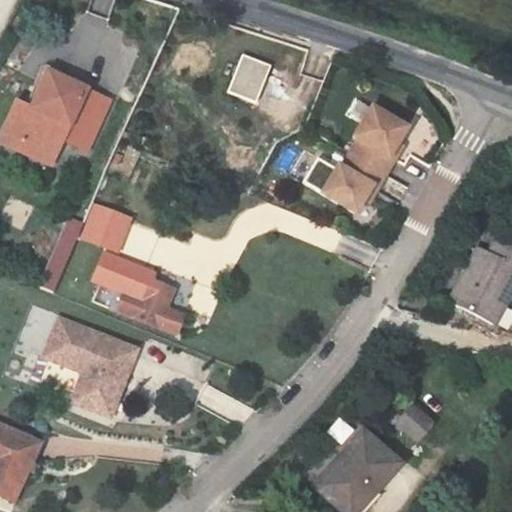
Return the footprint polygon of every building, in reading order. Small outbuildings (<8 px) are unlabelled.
[(269,66),(241,55),(226,92),(254,104),(269,66)] [(85,155),(108,105),(48,78),(51,70),(44,67),(38,80),(44,83),(32,109),(17,101),(0,137),(0,145),(46,166),(57,142),(85,155)] [(344,154),(381,176),(389,161),(384,157),(393,143),(402,128),(366,107),(348,138),(352,141),(344,154)] [(373,190),(381,176),(344,154),(337,168),(333,166),(317,196),(351,215),(359,202),(367,187),(373,190)] [(130,219),(93,206),(79,236),(118,251),(130,219)] [(450,297),(495,323),(511,291),(511,242),(500,237),(491,251),(478,244),(450,297)] [(152,274),(104,254),(92,283),(122,295),(114,315),(173,337),(181,320),(163,313),(171,294),(148,284),(152,274)] [(70,405),(110,419),(135,350),(56,321),(41,361),(81,375),(70,405)] [(427,399),(414,412),(433,430),(445,416),(427,399)] [(337,419),(327,434),(342,443),(351,429),(337,419)] [(0,497),(15,504),(39,448),(0,432),(0,497)] [(363,436),(307,489),(329,511),(353,511),(398,469),(363,436)]
